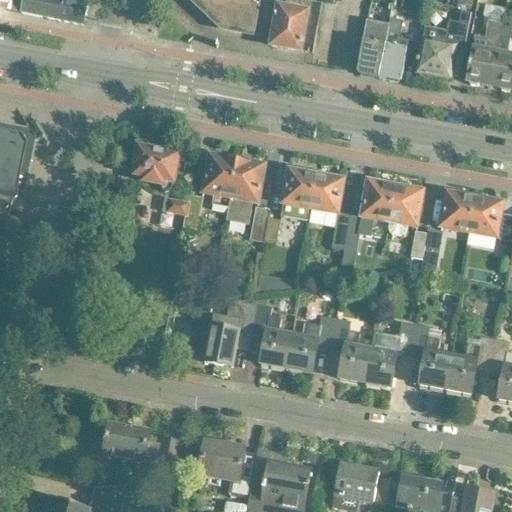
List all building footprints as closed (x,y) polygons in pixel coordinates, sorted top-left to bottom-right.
[(0,0),(0,10),(8,12),(10,0),(0,0)] [(10,0),(8,12),(84,27),(89,0),(10,0)] [(191,0),(223,30),(255,36),(261,0),(191,0)] [(278,8),(271,48),(301,53),(308,13),(278,8)] [(427,28),(418,76),(421,76),(420,78),(422,80),(428,81),(430,80),(430,78),(451,82),(451,78),(459,79),(463,59),(455,57),(457,50),(465,51),(472,15),(462,13),(459,24),(449,22),(447,32),(427,28)] [(511,30),(511,20),(503,18),(502,25),(490,89),(500,91),(501,93),(509,95),(511,93),(511,92),(511,43),(510,43),(511,30)] [(389,27),(380,79),(390,80),(389,83),(399,84),(399,82),(402,82),(409,43),(399,41),(403,23),(391,20),(389,27)] [(365,34),(358,74),(359,75),(361,75),(360,77),(369,79),(370,77),(380,79),(389,27),(367,23),(365,34)] [(502,25),(489,23),(486,40),(475,38),(467,84),(469,85),(471,88),(477,89),(480,87),(490,89),(502,25)] [(20,138),(0,134),(0,216),(10,218),(24,146),(20,138)] [(144,183),(158,185),(165,195),(171,191),(172,189),(176,190),(182,185),(183,178),(187,162),(178,160),(178,158),(151,153),(152,151),(147,144),(138,142),(131,147),(136,155),(138,155),(135,167),(137,168),(136,176),(145,178),(144,183)] [(229,210),(239,161),(228,159),(221,161),(210,159),(203,198),(213,200),(212,207),(228,210),(229,210)] [(248,162),(239,161),(229,210),(228,210),(226,223),(249,227),(252,207),(258,208),(265,170),(254,168),(248,162)] [(311,214),(317,179),(316,179),(312,175),(306,174),(302,177),(290,175),(284,209),(282,219),(309,224),(311,214)] [(319,180),(317,179),(311,214),(338,219),(344,184),(332,182),(329,178),(322,177),(319,180)] [(390,226),(397,190),(370,186),(364,221),(390,226)] [(423,195),(397,190),(390,226),(390,229),(390,234),(394,237),(401,239),(406,237),(408,233),(409,229),(417,230),(423,195)] [(448,198),(442,231),(469,236),(475,202),(474,202),(471,197),(465,196),(460,200),(448,198)] [(203,200),(190,197),(188,197),(187,204),(185,218),(182,230),(197,232),(203,200)] [(475,202),(469,236),(497,241),(502,207),(492,206),(488,201),(482,199),(477,203),(475,202)] [(185,218),(187,204),(165,200),(162,214),(185,218)] [(264,244),(269,220),(268,220),(269,212),(256,210),(249,242),(264,245),(264,244)] [(511,218),(505,217),(501,242),(511,243),(511,218)] [(281,223),(269,220),(264,244),(276,246),(281,223)] [(357,249),(362,224),(349,222),(348,227),(345,247),(357,249)] [(345,247),(348,227),(336,225),(331,250),(344,252),(345,247)] [(428,235),(427,235),(415,233),(410,260),(423,262),(423,259),(424,259),(428,235)] [(428,235),(424,259),(438,262),(443,235),(429,233),(428,235)] [(211,329),(205,365),(232,370),(239,332),(250,334),(256,305),(231,300),(225,332),(211,329)] [(286,371),(293,337),(278,334),(280,322),(270,320),(272,310),(259,308),(254,335),(266,337),(260,366),(286,371)] [(318,347),(329,349),(334,321),(322,319),(320,328),(309,326),(307,340),(293,337),(286,371),(312,376),(318,347)] [(366,385),(372,351),(358,349),(360,336),(349,333),(351,324),(338,322),(333,349),(345,351),(340,380),(366,385)] [(372,351),(366,385),(392,390),(397,358),(398,352),(410,355),(414,327),(402,325),(400,338),(375,333),(372,351)] [(446,392),(452,358),(438,355),(440,341),(429,339),(431,330),(419,328),(414,355),(425,358),(420,387),(446,392)] [(472,397),(476,372),(477,367),(488,369),(494,341),(482,339),(480,349),(469,347),(466,361),(452,358),(446,392),(472,397)] [(511,403),(511,354),(508,354),(510,344),(498,342),(493,370),(504,372),(498,401),(511,403)] [(108,426),(103,458),(144,465),(145,458),(160,460),(159,466),(175,469),(180,444),(162,441),(161,446),(148,444),(150,434),(108,426)] [(250,497),(257,457),(256,457),(255,460),(243,458),(244,451),(205,444),(199,477),(230,483),(228,497),(249,501),(250,497)] [(297,511),(304,511),(311,474),(270,466),(272,456),(258,453),(257,457),(250,497),(249,501),(247,511),(260,511),(262,505),(297,511)] [(340,468),(335,498),(333,511),(336,511),(385,511),(391,481),(379,478),(380,476),(340,468)] [(450,511),(453,496),(441,493),(442,487),(404,480),(397,511),(398,511),(399,509),(409,511),(413,511),(414,511),(450,511)] [(94,489),(89,510),(53,500),(50,511),(122,511),(128,492),(140,495),(142,487),(94,489)] [(464,497),(453,496),(450,511),(492,511),(495,495),(484,493),(484,494),(477,493),(477,492),(465,490),(464,497)]
